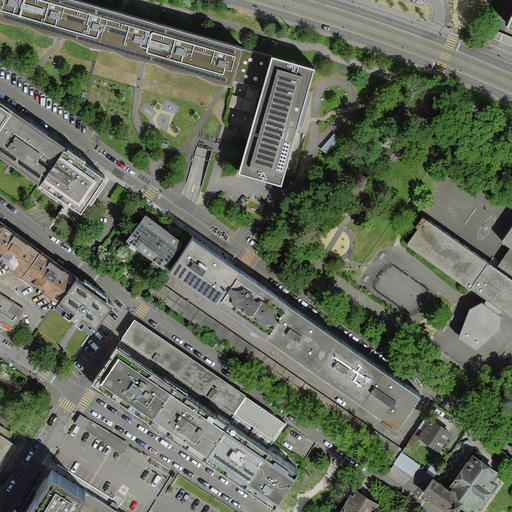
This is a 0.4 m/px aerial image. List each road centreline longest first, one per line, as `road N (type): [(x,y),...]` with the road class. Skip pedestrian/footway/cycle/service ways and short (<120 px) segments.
road 1 (residential): [(511,439),(0,84)]
road 2 (residential): [(0,204),(430,511)]
road 3 (primary): [(229,0),(357,38),(511,99)]
road 4 (residential): [(75,393),(261,511)]
road 5 (primary): [(511,69),(327,0)]
road 6 (residential): [(75,393),(2,511)]
